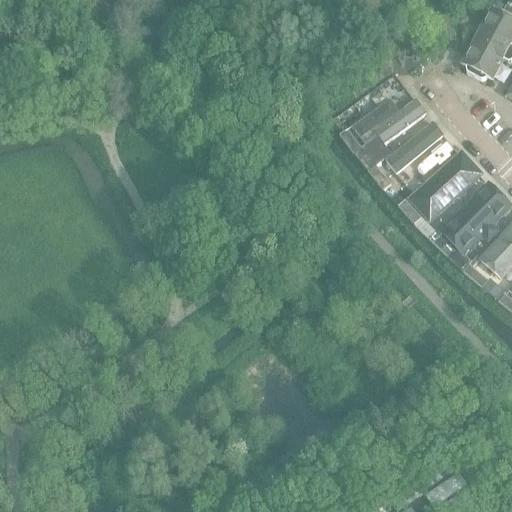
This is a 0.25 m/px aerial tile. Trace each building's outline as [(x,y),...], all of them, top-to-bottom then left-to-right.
[(511,6),(508,4),(503,13),(511,18),(511,6)] [(463,69),(491,85),(511,49),(511,25),(494,15),(463,69)] [(416,106),(377,134),(386,147),(425,119),(416,106)] [(432,127),(390,163),(401,176),(443,140),(432,127)] [(391,157),(390,157),(377,139),(361,151),(347,132),(339,138),(354,158),(368,175),(375,168),(376,169),(391,157)] [(460,159),(410,204),(430,226),(480,181),(460,159)] [(391,187),(381,175),(376,169),(375,168),(368,175),(383,194),(391,187)] [(490,187),(441,236),(463,258),(511,209),(490,187)] [(436,236),(422,221),(405,203),(398,209),(414,228),(429,243),(436,236)] [(511,226),(480,262),(503,282),(511,272),(511,226)] [(454,253),(436,236),(429,243),(447,260),(454,253)] [(506,295),(505,295),(490,281),(488,283),(469,267),(463,274),(463,275),(481,291),(498,304),(504,297),(506,295)] [(511,302),(504,297),(498,304),(511,315),(511,302)]
